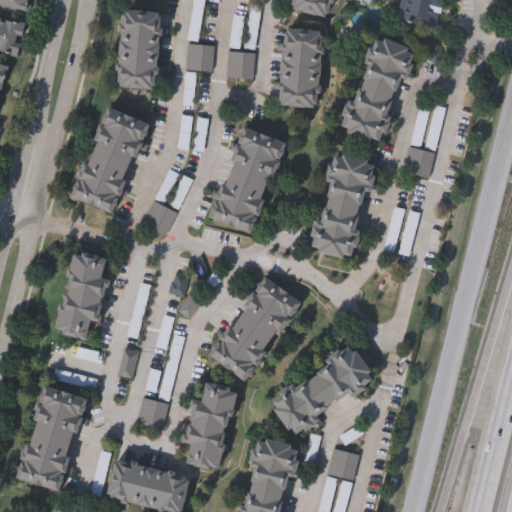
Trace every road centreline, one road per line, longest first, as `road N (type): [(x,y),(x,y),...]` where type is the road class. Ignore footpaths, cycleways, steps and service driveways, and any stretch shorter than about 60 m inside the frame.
road 1 (tertiary): [(0,358),(89,0)]
road 2 (residential): [(102,237),(157,252),(304,267),(346,300),(392,361)]
road 3 (motorway): [(511,271),(439,511)]
road 4 (secondary): [(473,273),(411,511)]
road 5 (secondary): [(511,119),(473,273)]
road 6 (tertiary): [(66,0),(30,143)]
road 7 (motorway): [(511,381),(479,511)]
